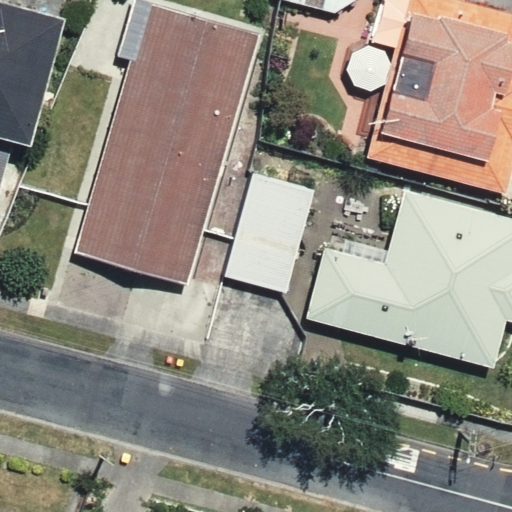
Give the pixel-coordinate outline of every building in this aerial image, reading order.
[(29,0),(0,0),(0,178),(42,3),(29,0)] [(243,21),(163,0),(123,0),(56,257),(172,288),(243,21)] [(342,0),(301,0),(340,9),(342,0)] [(372,0),(366,37),(383,40),(376,75),(361,160),(493,184),(502,137),(511,139),(511,3),(493,0),(372,0)] [(276,286),(306,178),(242,160),(213,268),(276,286)] [(308,242),(291,317),(486,361),(497,313),(511,316),(511,257),(509,257),(511,245),(511,213),(389,186),(373,257),(308,242)]
